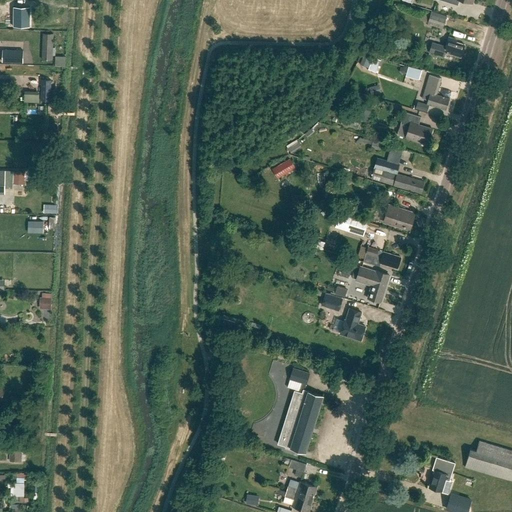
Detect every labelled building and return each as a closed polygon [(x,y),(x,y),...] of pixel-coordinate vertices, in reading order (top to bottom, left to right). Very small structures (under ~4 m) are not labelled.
[(14,7),(14,27),(30,27),(30,7),(14,7)] [(442,28),(446,15),(431,11),(428,23),(442,28)] [(53,60),(53,34),(42,34),(41,59),(53,60)] [(442,56),(443,52),(460,57),(464,45),(455,42),(455,39),(448,37),(445,47),(432,42),(428,52),(442,56)] [(3,50),(2,62),(22,63),(23,51),(3,50)] [(377,70),(380,58),(363,54),(360,66),(377,70)] [(66,65),(66,56),(56,56),(56,65),(66,65)] [(420,78),(422,68),(407,66),(406,76),(420,78)] [(437,96),(441,80),(430,76),(425,92),(430,94),(427,104),(446,110),(449,100),(437,96)] [(50,100),(51,81),(41,80),(40,100),(50,100)] [(427,112),(429,105),(417,102),(415,108),(427,112)] [(358,119),(361,111),(346,106),(344,114),(358,119)] [(367,122),(371,110),(363,108),(360,120),(367,122)] [(427,144),(431,130),(418,126),(421,118),(405,113),(401,124),(410,127),(406,138),(427,144)] [(357,129),(359,123),(344,116),(342,121),(357,129)] [(286,145),(290,151),(301,145),(297,138),(286,145)] [(295,168),(290,159),(272,169),(278,178),(295,168)] [(420,193),(424,182),(394,173),(396,165),(378,159),(372,178),(394,185),(404,189),(420,193)] [(15,171),(14,182),(24,183),(25,172),(15,171)] [(31,173),(31,182),(41,182),(41,173),(31,173)] [(364,218),(368,205),(358,202),(354,215),(364,218)] [(409,230),(414,214),(389,206),(385,222),(409,230)] [(363,236),(367,221),(339,212),(334,227),(363,236)] [(383,253),(378,251),(368,247),(364,261),(380,266),(380,263),(397,269),(401,258),(383,252),(383,253)] [(350,272),(351,268),(344,266),(342,273),(345,274),(350,272)] [(356,279),(366,282),(372,284),(367,298),(381,303),(387,282),(389,276),(381,274),(370,270),(360,267),(356,279)] [(345,296),(348,288),(339,285),(336,293),(345,296)] [(338,311),(342,298),(325,292),(321,305),(338,311)] [(41,298),(41,309),(51,309),(51,298),(41,298)] [(336,318),(332,331),(340,334),(361,341),(365,326),(358,324),(361,313),(349,309),(346,320),(345,320),(344,321),(336,318)] [(242,334),(245,323),(222,317),(219,328),(242,334)] [(323,396),(304,390),(309,374),(293,369),(289,380),(301,384),(298,392),(294,391),(287,414),(295,416),(293,422),(285,419),(277,444),(305,453),(323,396)] [(357,389),(360,380),(348,377),(345,385),(357,389)] [(511,451),(480,441),(476,451),(470,449),(465,468),(511,481),(511,451)] [(13,451),(12,462),(21,462),(22,451),(13,451)] [(450,482),(451,476),(455,463),(436,457),(432,470),(435,471),(429,488),(442,492),(446,480),(450,482)] [(303,471),(306,464),(290,459),(288,467),(303,471)] [(298,490),(288,487),(287,490),(313,499),(317,487),(301,482),(298,490)] [(293,508),(305,511),(308,511),(313,499),(287,490),(285,497),(295,500),(293,508)] [(256,495),(247,494),(246,504),(255,505),(256,495)] [(451,494),(448,501),(468,508),(471,500),(451,494)]
